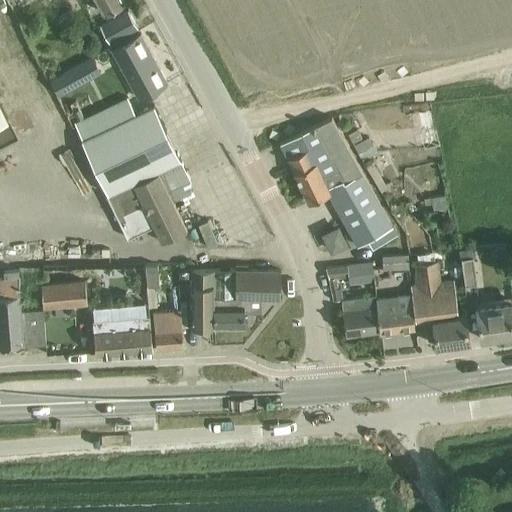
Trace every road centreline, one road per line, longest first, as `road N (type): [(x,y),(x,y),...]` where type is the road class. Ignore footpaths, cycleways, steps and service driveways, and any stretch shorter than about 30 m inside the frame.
road 1 (residential): [(321,392),(309,286),(288,232),(160,0)]
road 2 (unclassified): [(0,454),(323,426)]
road 3 (primary): [(321,392),(0,407)]
